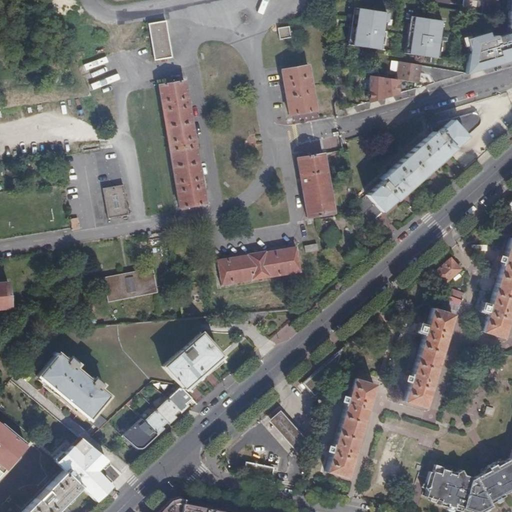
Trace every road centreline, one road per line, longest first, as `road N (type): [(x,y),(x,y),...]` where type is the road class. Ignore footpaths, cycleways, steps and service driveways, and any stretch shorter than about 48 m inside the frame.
road 1 (primary): [(174,453),(511,157)]
road 2 (residential): [(511,77),(337,126)]
road 3 (residential): [(336,511),(212,487),(174,453)]
road 4 (residential): [(138,486),(18,380)]
